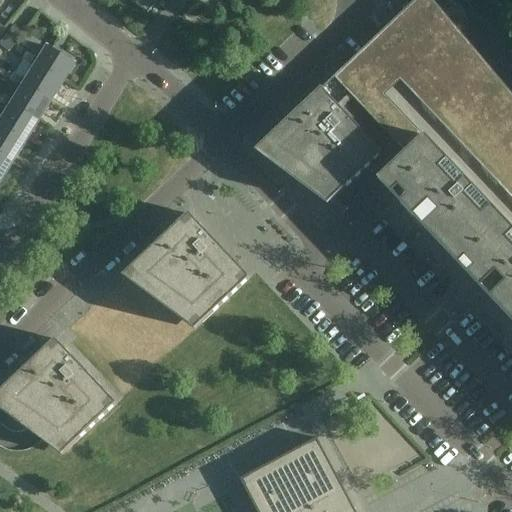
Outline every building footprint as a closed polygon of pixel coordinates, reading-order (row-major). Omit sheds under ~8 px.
[(130,0),(147,13),(156,0),(130,0)] [(511,124),(411,4),(351,61),(261,146),(333,199),(371,163),(451,248),(511,312),(511,124)] [(0,46),(8,53),(24,35),(14,27),(0,43),(0,46)] [(23,60),(34,67),(61,84),(74,63),(47,46),(39,60),(26,52),(22,59),(23,60)] [(14,72),(9,79),(21,87),(48,104),(61,84),(34,67),(23,60),(16,73),(14,72)] [(0,93),(0,102),(9,108),(36,125),(48,104),(21,87),(13,100),(1,92),(0,93)] [(0,130),(23,145),(36,125),(9,108),(0,121),(0,120),(0,130)] [(0,159),(10,165),(23,145),(0,130),(0,159)] [(0,181),(10,165),(0,159),(0,181)] [(189,214),(129,271),(200,324),(249,278),(189,214)] [(0,392),(0,399),(67,450),(116,404),(56,340),(0,392)] [(355,511),(316,438),(239,479),(256,511),(355,511)]
